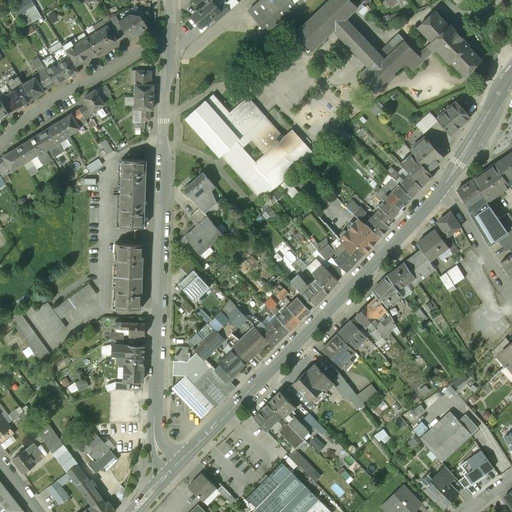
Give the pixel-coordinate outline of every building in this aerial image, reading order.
[(34,5),(31,0),(21,0),(20,1),(25,10),(34,5)] [(194,0),(202,8),(202,9),(211,1),(212,0),(194,0)] [(291,0),(261,0),(248,11),(266,33),(306,0),(297,0),(294,3),(291,0)] [(379,55),(345,19),(357,8),(350,0),(329,0),(294,33),(311,52),(312,51),(311,51),(333,30),(368,67),(379,55)] [(20,1),(13,5),(18,14),(25,10),(20,1)] [(211,1),(202,9),(202,8),(192,17),(201,28),(212,18),(220,12),(218,9),(211,1)] [(223,4),(218,9),(220,12),(212,18),(216,23),(230,11),(223,4)] [(468,44),(450,25),(448,26),(435,11),(418,27),(431,42),(427,45),(428,46),(418,55),(399,35),(398,35),(399,36),(393,41),(392,41),(392,42),(393,43),(380,55),(379,55),(368,67),(359,75),(359,74),(358,75),(374,92),(375,91),(374,90),(385,79),(389,82),(395,76),(392,72),(403,61),(412,71),(413,70),(433,51),(436,49),(449,63),(450,62),(464,76),(481,60),(467,45),(468,44)] [(120,22),(116,15),(109,18),(117,30),(122,27),(119,22),(120,22)] [(142,16),(131,15),(120,22),(119,22),(122,27),(130,38),(139,33),(138,31),(148,25),(142,16)] [(117,30),(109,18),(104,21),(107,26),(116,40),(121,37),(117,30)] [(107,26),(89,36),(98,51),(116,40),(107,26)] [(79,43),(75,37),(69,41),(73,46),(71,47),(81,62),(98,51),(89,36),(79,43)] [(81,62),(71,47),(73,46),(69,41),(63,45),(64,46),(75,65),(81,62)] [(75,65),(64,46),(51,54),(66,78),(72,74),(73,76),(79,72),(75,65)] [(66,78),(51,54),(40,61),(42,63),(46,69),(55,84),(66,78)] [(38,57),(32,61),(36,67),(42,63),(40,61),(38,57)] [(40,73),(23,84),(32,99),(55,84),(46,69),(43,71),(42,69),(39,71),(40,73)] [(149,72),(137,71),(136,85),(135,85),(135,97),(152,98),(153,86),(148,86),(149,72)] [(23,84),(18,76),(13,80),(12,78),(7,82),(8,83),(6,84),(20,106),(20,107),(32,99),(23,84)] [(108,97),(101,86),(96,90),(102,100),(108,97)] [(102,100),(96,90),(84,97),(88,104),(80,109),(86,119),(94,115),(92,111),(104,104),(102,100)] [(11,92),(0,99),(8,113),(20,106),(11,92)] [(247,97),(231,111),(229,113),(213,95),(206,101),(205,100),(185,118),(185,119),(186,119),(219,157),(221,156),(222,156),(224,154),(228,159),(226,161),(261,200),(313,153),(292,130),(283,137),(264,116),(263,118),(257,111),(259,110),(247,97)] [(152,98),(135,97),(135,109),(140,110),(140,120),(141,120),(149,121),(149,110),(152,110),(152,98)] [(0,118),(8,113),(0,99),(0,118)] [(455,102),(435,118),(438,122),(450,135),(469,119),(455,102)] [(80,109),(60,121),(68,135),(83,126),(82,124),(87,121),(86,119),(80,109)] [(140,110),(135,109),(134,122),(135,123),(134,128),(144,128),(144,123),(141,123),(141,120),(140,120),(140,110)] [(430,113),(415,126),(423,135),(438,122),(435,118),(430,113)] [(60,121),(47,129),(56,143),(58,141),(68,135),(60,121)] [(47,129),(37,135),(51,158),(64,151),(58,141),(56,143),(47,129)] [(37,135),(15,149),(23,163),(35,155),(36,157),(32,160),(37,167),(51,158),(37,135)] [(425,138),(410,151),(412,152),(414,155),(428,171),(443,158),(425,138)] [(114,151),(107,140),(101,144),(108,155),(114,151)] [(23,163),(15,149),(3,156),(11,170),(23,163)] [(428,171),(414,155),(402,166),(409,173),(410,175),(421,187),(432,175),(428,171)] [(3,156),(0,157),(0,174),(1,176),(11,170),(3,156)] [(511,177),(511,169),(504,158),(495,164),(506,181),(511,177)] [(102,165),(98,159),(87,166),(91,172),(102,165)] [(146,160),(123,160),(120,226),(144,227),(146,160)] [(506,181),(495,164),(489,168),(471,180),(487,202),(510,187),(506,181)] [(400,177),(394,171),(390,176),(393,179),(399,184),(400,185),(404,181),(400,177)] [(203,173),(195,180),(194,180),(184,189),(195,203),(196,203),(200,208),(204,213),(216,203),(219,203),(219,201),(215,201),(208,192),(214,187),(203,173)] [(404,181),(400,185),(412,197),(421,187),(410,175),(404,181)] [(487,202),(471,180),(456,190),(467,206),(490,243),(498,238),(507,232),(498,219),(487,202)] [(399,184),(388,196),(401,209),(412,197),(400,185),(399,184)] [(38,190),(30,195),(34,200),(42,195),(38,190)] [(380,190),(375,195),(380,201),(382,199),(382,198),(386,195),(380,190)] [(388,196),(386,195),(382,198),(382,199),(384,200),(379,206),(392,218),(401,209),(388,196)] [(358,208),(350,200),(345,207),(353,214),(358,208)] [(379,206),(378,205),(375,208),(378,211),(376,214),(386,225),(387,224),(389,222),(392,218),(379,206)] [(365,214),(359,207),(358,208),(353,214),(358,218),(359,219),(365,214)] [(200,208),(189,217),(196,226),(207,216),(204,213),(200,208)] [(450,212),(437,222),(446,236),(460,227),(451,214),(451,213),(450,212)] [(511,219),(508,213),(498,219),(507,232),(511,238),(511,219)] [(386,225),(376,214),(371,219),(365,214),(359,219),(366,223),(367,223),(366,224),(379,236),(389,226),(387,224),(386,225)] [(207,216),(196,226),(200,230),(188,240),(200,254),(223,234),(207,216)] [(358,218),(353,223),(338,240),(345,248),(350,254),(358,246),(364,253),(379,236),(366,224),(366,223),(359,219),(358,218)] [(435,229),(418,242),(421,249),(423,252),(429,261),(442,253),(440,249),(446,245),(449,249),(449,248),(446,244),(446,243),(443,240),(442,239),(435,229)] [(511,238),(507,232),(498,238),(507,251),(509,249),(511,247),(511,238)] [(455,247),(451,240),(446,244),(449,248),(450,250),(455,247)] [(143,245),(118,244),(117,276),(142,277),(143,245)] [(328,244),(318,252),(325,259),(334,251),(328,244)] [(358,246),(350,254),(345,248),(334,260),(346,272),(364,253),(358,246)] [(455,247),(450,250),(453,255),(458,252),(455,247)] [(421,249),(404,262),(415,278),(418,282),(435,269),(429,261),(423,252),(421,249)] [(511,254),(501,262),(508,274),(511,271),(511,254)] [(179,267),(187,276),(193,270),(197,273),(201,269),(189,257),(179,267)] [(338,281),(316,259),(307,267),(317,280),(328,292),(338,281)] [(303,263),(295,271),(298,274),(298,275),(307,267),(303,263)] [(404,263),(387,275),(398,290),(415,278),(404,263)] [(439,276),(447,289),(464,278),(457,266),(439,276)] [(194,301),(210,287),(197,273),(193,270),(187,276),(178,284),(194,301)] [(298,275),(298,274),(290,281),(297,289),(303,284),(305,282),(298,275)] [(398,290),(387,275),(372,292),(376,297),(386,310),(386,309),(384,306),(390,302),(391,303),(401,296),(403,297),(398,290)] [(142,277),(117,276),(116,307),(141,308),(142,277)] [(317,280),(313,284),(307,289),(301,293),(313,307),(328,292),(317,280)] [(89,283),(53,309),(55,312),(45,319),(56,335),(66,327),(60,319),(97,293),(89,283)] [(303,284),(297,289),(301,293),(307,289),(303,284)] [(284,287),(276,295),(281,300),(288,292),(284,287)] [(274,297),(266,305),(270,309),(274,305),(276,303),(274,300),(275,298),(274,297)] [(310,310),(298,297),(288,307),(300,320),(310,310)] [(386,310),(376,297),(367,306),(376,317),(386,310)] [(193,309),(184,301),(180,305),(189,314),(193,309)] [(25,316),(35,308),(30,302),(21,310),(25,316)] [(48,302),(37,309),(45,319),(55,312),(53,309),(48,302)] [(243,314),(234,304),(231,307),(231,308),(231,311),(241,322),(244,319),(246,321),(248,319),(243,314)] [(288,307),(286,305),(284,307),(286,309),(281,313),(274,305),(270,309),(277,317),(278,317),(290,330),(300,320),(288,307)] [(376,317),(367,306),(356,316),(371,333),(376,330),(371,323),(376,317)] [(250,312),(248,310),(243,314),(248,319),(256,327),(261,322),(256,317),(254,315),(256,313),(252,310),(250,312)] [(386,310),(376,317),(389,332),(396,327),(393,320),(386,310)] [(50,353),(19,311),(9,319),(39,360),(50,353)] [(221,311),(208,323),(214,329),(224,339),(237,326),(227,316),(225,315),(221,311)] [(266,327),(261,322),(256,327),(268,341),(273,346),(290,330),(278,317),(277,317),(266,327)] [(389,332),(376,317),(371,323),(376,330),(382,337),(384,336),(389,332)] [(364,335),(351,321),(338,334),(352,347),(364,335)] [(146,323),(129,322),(129,329),(128,333),(145,334),(146,323)] [(256,327),(233,348),(246,361),(268,341),(256,327)] [(214,329),(203,339),(196,333),(188,341),(193,346),(192,348),(194,350),(194,349),(197,352),(203,358),(217,344),(226,354),(219,361),(219,362),(219,364),(215,369),(214,369),(227,382),(229,380),(234,375),(247,362),(246,361),(233,348),(224,339),(214,329)] [(352,347),(338,334),(329,343),(328,343),(324,347),(324,349),(323,350),(345,370),(354,361),(350,357),(355,352),(352,347)] [(505,339),(492,351),(496,356),(510,345),(505,339)] [(127,345),(114,345),(113,356),(125,356),(144,356),(144,345),(137,345),(137,342),(127,342),(127,345)] [(511,342),(510,345),(496,356),(505,366),(506,365),(511,360),(511,342)] [(173,376),(184,377),(186,375),(188,377),(196,368),(202,374),(211,366),(203,358),(197,352),(186,363),(173,362),(173,376)] [(144,356),(125,356),(125,365),(122,365),(122,379),(123,379),(123,381),(123,382),(123,383),(129,383),(138,383),(138,381),(142,381),(144,356)] [(322,367),(316,361),(292,384),(312,404),(335,381),(333,379),(328,373),(322,367)] [(211,366),(202,374),(196,368),(188,377),(186,375),(184,377),(172,387),(202,418),(213,406),(215,408),(236,388),(229,380),(227,382),(214,369),(215,369),(212,366),(211,366)] [(353,391),(340,374),(333,379),(335,381),(347,396),(353,391)] [(68,383),(70,392),(88,386),(85,378),(68,383)] [(123,382),(115,381),(115,389),(129,390),(129,383),(123,383),(123,382)] [(356,394),(363,402),(377,391),(370,383),(356,394)] [(310,434),(293,416),(292,417),(287,412),(291,408),(293,410),(296,407),(280,391),(269,401),(305,439),(310,434)] [(353,391),(347,396),(359,411),(365,406),(353,391)] [(42,410),(55,400),(51,395),(37,404),(42,410)] [(305,439),(269,401),(253,416),(266,430),(276,420),(279,420),(283,425),(279,429),(287,438),(295,446),(298,449),(305,439)] [(415,417),(426,410),(421,404),(411,411),(415,417)] [(309,412),(301,420),(308,428),(316,420),(309,412)] [(63,446),(40,413),(29,421),(37,432),(53,453),(63,446)] [(0,443),(14,433),(0,414),(0,443)] [(454,415),(424,443),(441,461),(471,434),(460,421),(454,415)] [(477,428),(466,415),(460,421),(471,434),(477,428)] [(429,428),(422,421),(413,430),(419,437),(429,428)] [(109,449),(90,427),(75,438),(94,459),(96,461),(109,449)] [(374,435),(378,440),(387,433),(383,428),(374,435)] [(511,432),(503,437),(511,451),(511,428),(511,429),(511,432),(511,433),(511,432)] [(314,434),(308,441),(318,450),(324,444),(314,434)] [(406,443),(410,447),(420,440),(415,434),(406,443)] [(287,438),(280,444),(287,453),(295,446),(287,438)] [(43,457),(33,443),(12,459),(23,473),(43,457)] [(63,446),(53,453),(56,458),(66,451),(63,446)] [(294,447),(287,453),(314,481),(321,474),(294,447)] [(109,449),(96,461),(94,459),(88,464),(96,473),(101,468),(104,471),(118,458),(109,449)] [(484,474),(493,467),(481,450),(460,465),(465,472),(462,473),(464,476),(470,484),(471,486),(486,475),(484,474)] [(71,458),(61,465),(67,472),(76,465),(71,458)] [(332,511),(281,462),(268,476),(266,474),(258,482),(260,484),(246,498),(256,507),(251,511),(332,511)] [(76,465),(67,472),(75,484),(86,477),(76,465)] [(454,476),(445,465),(439,471),(441,473),(446,478),(449,480),(454,476)] [(72,479),(67,472),(47,487),(60,504),(70,497),(63,487),(72,479)] [(201,473),(188,486),(203,500),(209,494),(207,492),(212,486),(214,488),(215,488),(215,487),(201,473)] [(434,480),(427,473),(420,480),(427,487),(426,488),(436,497),(435,499),(443,507),(457,492),(448,484),(449,483),(449,482),(449,481),(449,480),(446,478),(441,473),(434,480)] [(470,484),(464,476),(458,481),(465,488),(470,484)] [(91,479),(89,481),(86,477),(75,484),(91,505),(86,509),(88,511),(113,511),(115,511),(108,501),(105,503),(92,486),(95,484),(91,479)] [(19,511),(22,510),(0,482),(0,511),(19,511)] [(235,498),(222,485),(217,490),(219,492),(230,503),(235,498)] [(209,494),(203,500),(207,504),(219,492),(217,490),(215,488),(214,488),(212,486),(207,492),(209,494)] [(403,486),(382,506),(386,511),(392,511),(396,509),(398,511),(412,511),(421,504),(403,486)]
